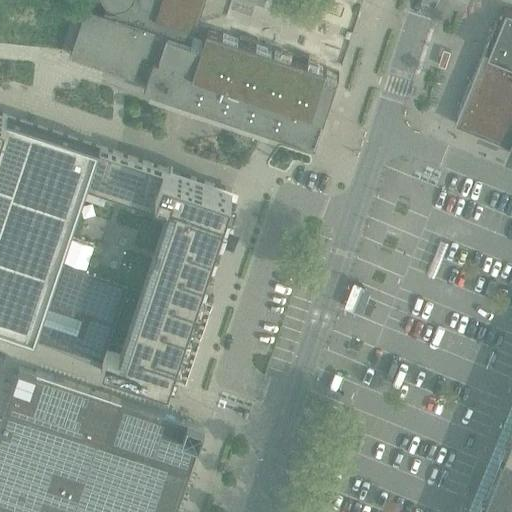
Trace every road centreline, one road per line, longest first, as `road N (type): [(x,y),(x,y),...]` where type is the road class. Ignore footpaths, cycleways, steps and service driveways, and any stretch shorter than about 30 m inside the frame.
road 1 (tertiary): [(258,511),(352,218)]
road 2 (tertiary): [(425,0),(352,218)]
